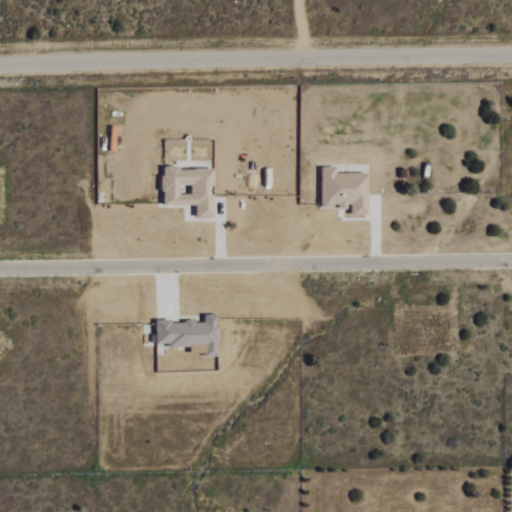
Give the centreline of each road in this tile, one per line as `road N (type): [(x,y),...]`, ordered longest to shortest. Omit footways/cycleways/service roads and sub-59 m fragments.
road 1 (residential): [(511,55),(0,67)]
road 2 (residential): [(0,272),(511,262)]
